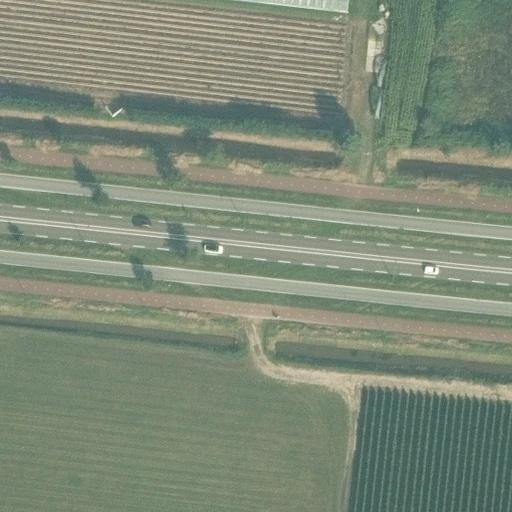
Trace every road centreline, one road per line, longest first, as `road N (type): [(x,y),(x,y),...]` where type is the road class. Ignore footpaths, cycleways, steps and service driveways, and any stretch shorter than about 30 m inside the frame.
road 1 (secondary): [(0,219),(511,272)]
road 2 (track): [(334,511),(346,389),(272,380),(259,371),(260,313)]
